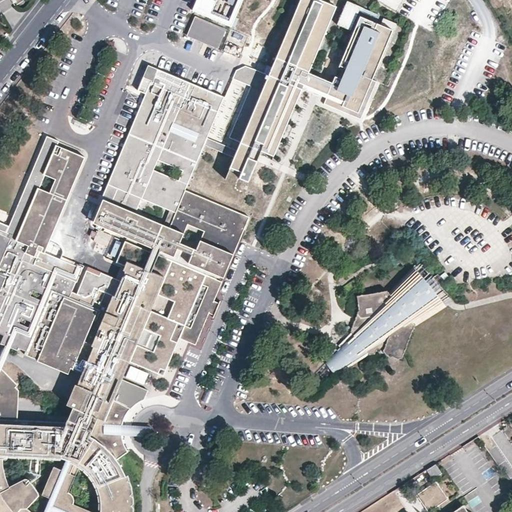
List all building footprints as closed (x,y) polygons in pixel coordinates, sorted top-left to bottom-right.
[(243,0),(195,0),(191,11),(231,28),(243,0)] [(273,65),(269,74),(273,75),(286,81),(302,88),(309,73),(313,63),(337,6),(323,0),(300,0),(279,49),(273,65)] [(394,29),(361,16),(333,83),(309,73),(302,88),(315,93),(326,97),(325,102),(362,116),(378,81),(373,78),(394,29)] [(221,30),(196,19),(190,33),(215,44),(221,30)] [(13,389),(16,386),(0,369),(0,511),(126,511),(127,499),(123,478),(120,479),(114,465),(127,454),(122,443),(122,434),(121,429),(123,418),(134,407),(144,401),(147,392),(132,386),(140,367),(163,377),(179,341),(195,348),(209,316),(213,318),(218,305),(213,303),(221,285),(249,218),(183,192),(204,145),(207,137),(224,98),(155,70),(108,186),(118,191),(110,206),(98,201),(88,225),(125,242),(117,263),(122,266),(112,295),(92,344),(83,363),(71,388),(68,387),(59,408),(65,411),(60,424),(16,422),(16,393),(13,389)] [(273,75),(269,74),(237,149),(233,158),(229,167),(243,173),(240,179),(248,183),(259,159),(262,151),(270,154),(281,130),(283,132),(302,88),(286,81),(273,75)] [(77,360),(83,363),(92,344),(112,295),(105,293),(101,303),(94,301),(91,295),(84,296),(72,291),(82,271),(45,254),(88,155),(44,137),(12,218),(6,234),(0,231),(0,334),(4,336),(1,343),(18,351),(19,348),(26,351),(24,356),(41,365),(66,375),(68,370),(72,372),(77,360)] [(204,145),(233,158),(237,149),(207,137),(204,145)] [(108,256),(115,259),(122,242),(115,239),(108,256)] [(426,283),(413,267),(389,290),(357,296),(359,310),(350,331),(352,334),(325,363),(326,364),(333,372),(334,373),(368,353),(369,354),(374,354),(376,349),(384,348),(383,350),(386,354),(397,358),(401,357),(415,324),(417,326),(447,308),(433,290),(430,287),(426,283)] [(432,477),(439,472),(435,464),(427,470),(432,477)] [(447,499),(435,482),(417,495),(428,511),(447,499)]
